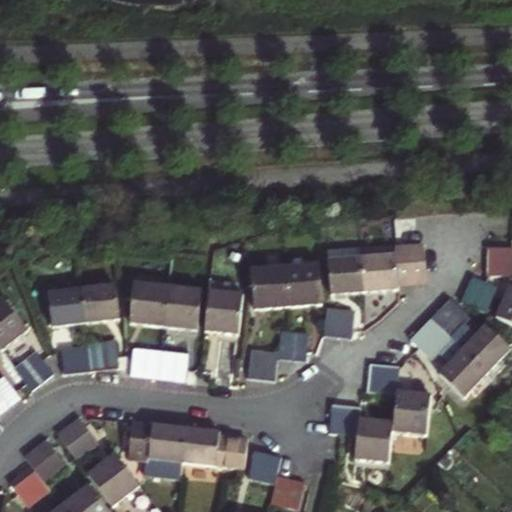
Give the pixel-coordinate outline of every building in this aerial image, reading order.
[(395,250),(395,256),(362,259),(364,294),(399,292),(398,285),(427,283),(424,247),(395,250)] [(511,249),(488,250),(488,264),(511,263),(511,249)] [(328,262),(330,297),(364,294),(362,259),(328,262)] [(511,263),(488,264),(488,278),(511,278),(511,263)] [(285,268),(288,309),(322,307),(319,266),(285,268)] [(251,271),(254,312),(288,309),(285,268),(251,271)] [(461,304),(487,316),(498,289),(472,278),(461,304)] [(134,285),(130,326),(164,329),(168,288),(134,285)] [(116,287),(82,291),(87,326),(120,322),(116,287)] [(202,291),(168,288),(164,329),(197,332),(202,291)] [(511,288),(510,288),(496,320),(511,326),(511,288)] [(49,296),(53,330),(87,326),(82,291),(49,296)] [(209,292),(205,333),(239,337),(243,295),(209,292)] [(0,303),(0,349),(2,352),(29,333),(4,300),(0,303)] [(462,351),(488,376),(502,362),(511,352),(485,327),(481,331),(481,334),(479,338),(477,336),(476,336),(465,326),(471,320),(449,300),(430,321),(450,340),(452,342),(462,351)] [(327,310),(324,338),(338,339),(341,311),(327,310)] [(341,311),(338,339),(352,341),(355,313),(341,311)] [(420,331),(442,352),(452,342),(450,340),(430,321),(420,331)] [(411,342),(433,362),(442,352),(420,331),(411,342)] [(278,361),(292,363),(295,335),(288,334),(281,333),(278,356),(278,361)] [(292,363),(306,364),(309,336),(295,335),(292,363)] [(121,371),(117,344),(104,346),(107,373),(121,371)] [(92,375),(107,373),(104,346),(89,347),(92,375)] [(75,349),(78,376),(92,375),(89,347),(75,349)] [(64,378),(78,376),(75,349),(61,351),(64,378)] [(144,380),(146,352),(133,351),(131,379),(144,380)] [(465,401),(474,391),(488,376),(462,351),(438,376),(465,401)] [(161,354),(146,352),(144,380),(159,382),(161,354)] [(27,362),(44,385),(55,376),(38,353),(27,362)] [(250,353),(248,381),(262,383),(264,354),(250,353)] [(159,382),(173,383),(175,355),(161,354),(159,382)] [(264,354),(262,383),(276,384),(278,361),(278,356),(264,354)] [(173,383),(186,384),(189,356),(175,355),(173,383)] [(15,371),(33,394),(44,385),(27,362),(15,371)] [(488,376),(493,381),(506,366),(502,362),(488,376)] [(372,366),(369,394),(383,396),(386,367),(372,366)] [(397,397),(397,394),(400,369),(386,367),(383,396),(397,397)] [(474,391),(479,395),(493,381),(488,376),(474,391)] [(0,405),(16,394),(5,379),(0,382),(0,405)] [(0,417),(22,401),(16,394),(0,405),(0,417)] [(393,435),(427,439),(432,398),(397,394),(397,397),(394,425),(393,435)] [(329,435),(340,437),(344,437),(347,409),(332,407),(329,435)] [(357,438),(359,421),(360,410),(347,409),(344,437),(357,438)] [(69,430),(88,454),(99,445),(81,421),(69,430)] [(389,466),(393,435),(394,425),(359,421),(357,438),(355,462),(389,466)] [(145,461),(143,478),(162,480),(164,463),(182,465),(186,430),(152,426),(151,432),(131,430),(129,448),(128,459),(145,461)] [(58,439),(76,463),(88,454),(69,430),(58,439)] [(230,470),(233,442),(219,440),(220,433),(186,430),(182,465),(230,470)] [(230,470),(244,472),(247,444),(233,442),(230,470)] [(54,475),(66,466),(48,443),(37,452),(54,475)] [(33,469),(43,483),(54,475),(37,452),(26,460),(33,469)] [(254,454),(248,481),(262,484),(268,457),(254,454)] [(87,477),(112,510),(139,489),(115,456),(87,477)] [(262,484),(275,487),(277,478),(282,460),(268,457),(262,484)] [(164,463),(162,480),(180,482),(182,465),(164,463)] [(21,478),(39,501),(50,492),(43,483),(33,469),(21,478)] [(27,510),(39,501),(21,478),(10,487),(27,510)] [(271,506),(285,509),(291,482),(277,478),(275,487),(271,506)] [(285,509),(297,511),(298,511),(305,485),(291,482),(285,509)] [(62,508),(64,511),(107,511),(89,487),(62,508)]
